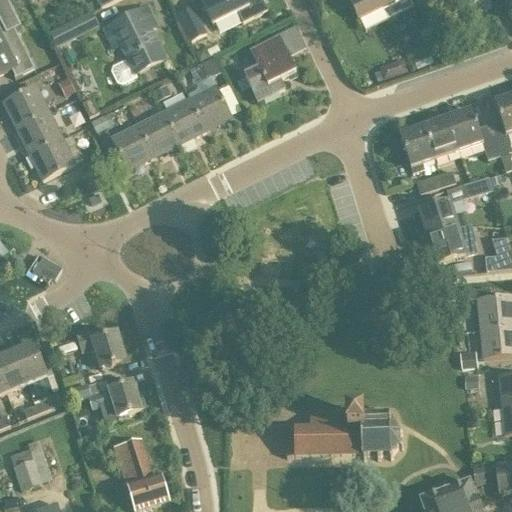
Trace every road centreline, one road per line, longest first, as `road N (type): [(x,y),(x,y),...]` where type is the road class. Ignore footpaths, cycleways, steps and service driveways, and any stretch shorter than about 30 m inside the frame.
road 1 (residential): [(200,511),(151,314),(92,252)]
road 2 (residential): [(92,252),(345,120)]
road 3 (residential): [(345,120),(511,62)]
road 4 (residential): [(396,284),(345,120)]
road 5 (residential): [(345,120),(333,79),(290,0)]
road 6 (residential): [(0,331),(67,294),(92,252)]
